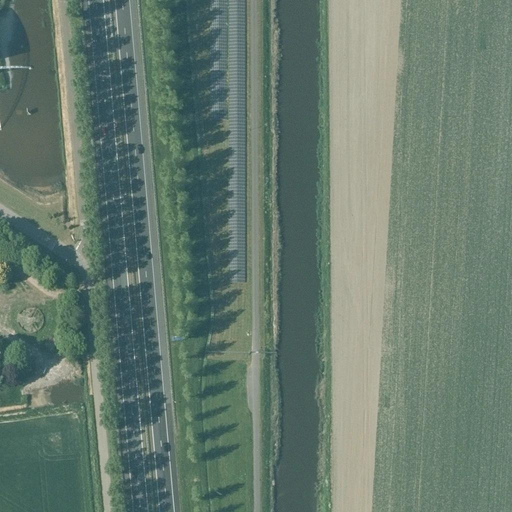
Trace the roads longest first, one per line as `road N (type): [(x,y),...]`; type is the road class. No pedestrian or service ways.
road 1 (motorway): [(95,0),(139,511)]
road 2 (motorway): [(166,511),(122,0)]
road 3 (unclassified): [(108,511),(86,278),(70,257)]
road 4 (unclassified): [(83,220),(62,0)]
